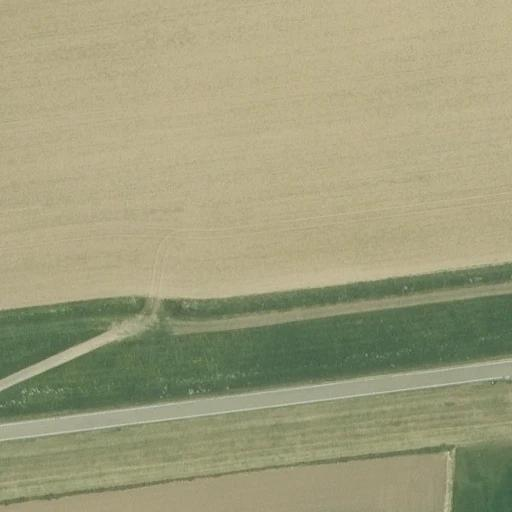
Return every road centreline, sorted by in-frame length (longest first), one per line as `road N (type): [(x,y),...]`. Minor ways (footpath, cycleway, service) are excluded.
road 1 (tertiary): [(0,433),(511,370)]
road 2 (track): [(109,338),(511,291)]
